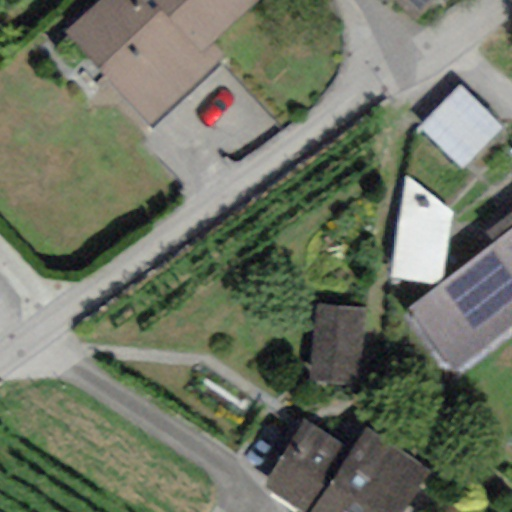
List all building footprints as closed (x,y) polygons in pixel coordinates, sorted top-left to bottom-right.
[(244,1),(242,0),(109,0),(63,45),(142,127),(209,64),(194,49),(244,1)] [(400,0),(418,18),(436,0),(400,0)] [(500,132),(463,91),(426,123),(463,164),(500,132)] [(458,213),(412,175),(396,271),(448,279),(458,213)] [(511,246),(406,329),(452,387),(511,340),(511,246)] [(369,306),(320,299),(309,377),(358,384),(369,306)] [(310,511),(390,511),(422,462),(365,426),(354,444),(314,418),(275,479),(315,505),(310,511)]
